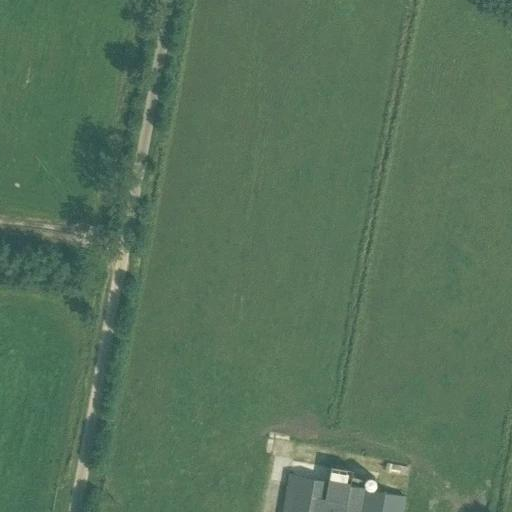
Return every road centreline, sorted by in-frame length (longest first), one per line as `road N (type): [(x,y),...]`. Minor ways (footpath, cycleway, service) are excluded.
road 1 (unclassified): [(78,511),(172,0)]
road 2 (track): [(0,217),(129,240)]
